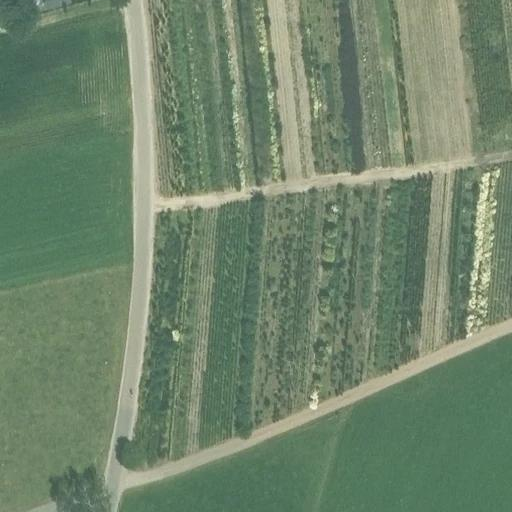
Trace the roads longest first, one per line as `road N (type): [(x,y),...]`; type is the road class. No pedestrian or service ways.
road 1 (unclassified): [(105,511),(144,268),(147,136),(136,0)]
road 2 (track): [(511,326),(48,511)]
